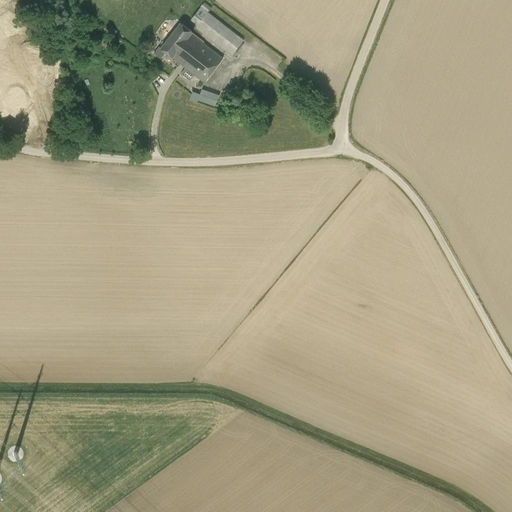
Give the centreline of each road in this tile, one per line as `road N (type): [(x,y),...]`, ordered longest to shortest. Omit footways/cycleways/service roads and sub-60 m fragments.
road 1 (unclassified): [(0,144),(176,162),(341,150)]
road 2 (unclassified): [(511,367),(408,191),(380,166),(341,150)]
road 3 (unclassified): [(341,150),(342,102),(384,0)]
